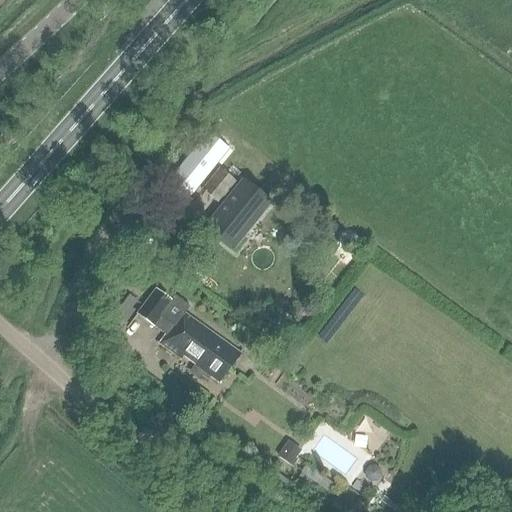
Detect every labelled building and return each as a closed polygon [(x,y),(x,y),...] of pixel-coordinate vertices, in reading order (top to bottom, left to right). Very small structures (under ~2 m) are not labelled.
[(205,131),(160,187),(181,205),(227,149),(205,131)] [(215,209),(236,182),(219,169),(198,195),(215,209)] [(241,179),(202,226),(232,251),(271,203),(241,179)] [(239,352),(183,313),(188,306),(175,297),(171,302),(155,291),(138,315),(167,335),(161,344),(180,358),(182,355),(195,364),(192,369),(207,379),(209,376),(217,382),(239,352)] [(289,468),(299,453),(285,444),(276,459),(289,468)] [(380,472),(375,467),(368,468),(364,474),(365,480),(370,485),(377,484),(381,478),(380,472)]
